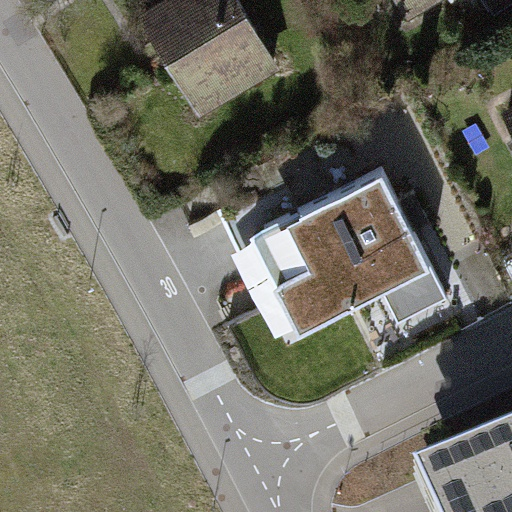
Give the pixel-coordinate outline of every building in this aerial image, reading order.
[(235,0),(174,0),(137,22),(194,120),(276,73),(235,0)] [(390,0),(405,27),(451,0),(390,0)] [(511,107),(498,113),(511,144),(511,107)] [(381,169),(292,211),(348,316),(436,279),(381,169)] [(511,511),(511,416),(412,459),(434,511),(511,511)]
